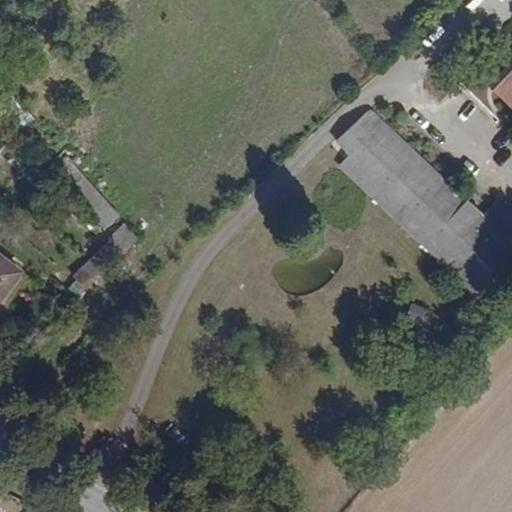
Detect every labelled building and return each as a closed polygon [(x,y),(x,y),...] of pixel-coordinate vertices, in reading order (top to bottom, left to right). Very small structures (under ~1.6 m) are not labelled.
[(511,58),(484,91),(511,114),(511,58)] [(4,80),(0,84),(0,103),(13,118),(27,105),(4,80)] [(511,273),(511,248),(364,116),(333,150),(345,162),(337,171),(484,304),(511,273)] [(67,152),(53,165),(105,225),(119,212),(67,152)] [(126,220),(112,232),(114,235),(75,271),(87,285),(141,236),(126,220)] [(0,291),(4,295),(33,267),(0,231),(0,291)] [(59,295),(66,304),(76,295),(69,287),(59,295)]
